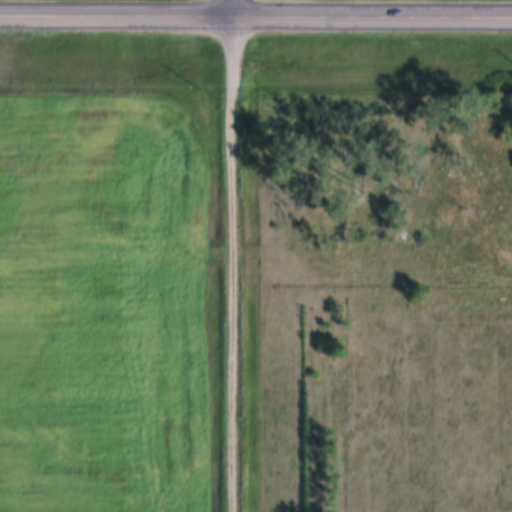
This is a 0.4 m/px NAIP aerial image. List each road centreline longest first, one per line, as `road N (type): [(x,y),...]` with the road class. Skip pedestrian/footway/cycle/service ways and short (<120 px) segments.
road 1 (primary): [(0,6),(511,9)]
road 2 (track): [(233,8),(235,511)]
